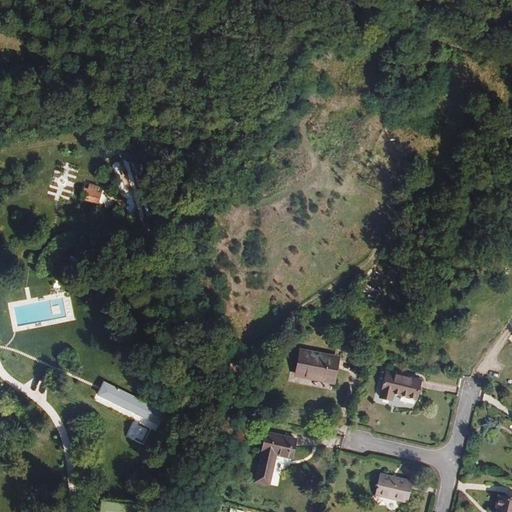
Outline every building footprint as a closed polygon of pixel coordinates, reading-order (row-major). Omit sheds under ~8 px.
[(430,59),(413,53),(409,63),(425,70),(430,59)] [(415,82),(416,80),(415,79),(415,77),(415,75),(414,74),(413,73),(412,71),(411,70),(410,69),(408,69),(406,68),(405,68),(403,67),(402,67),(400,68),(399,68),(397,69),(396,69),(394,70),(393,71),(392,72),(391,74),(391,75),(390,77),(390,78),(390,80),(390,81),(390,83),(391,85),(391,86),(392,87),(393,89),(394,90),(396,91),(397,91),(398,92),(400,92),(402,92),(403,93),(405,92),(406,92),(408,91),(409,91),(410,90),(412,89),(413,88),(414,86),(414,85),(415,83),(415,82)] [(84,185),(81,195),(98,200),(101,190),(98,190),(100,185),(89,181),(87,186),(84,185)] [(391,241),(375,269),(385,275),(401,248),(391,241)] [(380,289),(365,281),(359,291),(374,300),(380,289)] [(302,346),(296,373),(335,381),(340,354),(302,346)] [(422,377),(388,369),(381,395),(392,398),(394,391),(417,397),(422,377)] [(102,389),(100,393),(135,410),(140,400),(105,383),(102,389)] [(145,402),(140,412),(153,419),(158,409),(145,402)] [(296,436),(266,429),(255,479),(270,482),(276,453),(291,456),(296,436)] [(381,471),(375,492),(408,501),(413,479),(381,471)] [(511,511),(511,495),(500,492),(495,511),(511,511)]
